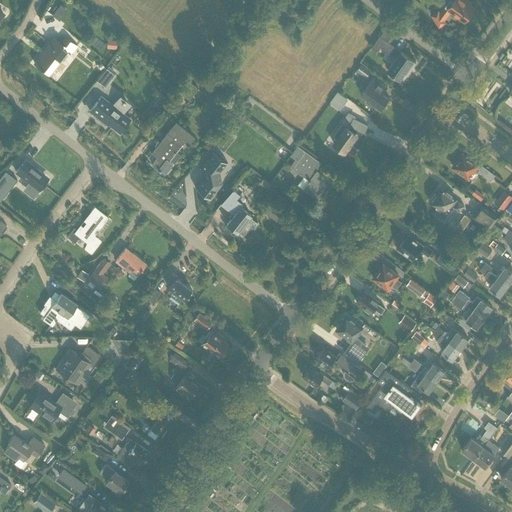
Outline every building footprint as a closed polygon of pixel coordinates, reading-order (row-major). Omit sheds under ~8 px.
[(466,21),(475,8),(470,5),(472,3),(467,0),(450,0),(440,14),(439,13),(434,16),(440,26),(446,23),(444,20),(451,11),(466,21)] [(378,52),(382,47),(391,53),(397,58),(388,70),(401,79),(406,72),(408,73),(416,63),(402,52),(401,53),(395,48),(386,42),(387,40),(381,36),(372,48),(378,52)] [(71,52),(76,46),(66,38),(62,44),(53,37),(43,50),(42,49),(38,54),(39,55),(33,63),(48,74),(67,49),(71,52)] [(107,50),(116,50),(116,40),(106,40),(107,50)] [(361,64),(356,71),(366,78),(371,71),(361,64)] [(112,73),(106,68),(96,80),(103,85),(112,73)] [(374,76),(361,93),(368,99),(366,102),(373,108),(375,104),(382,109),(390,98),(383,93),(388,87),(374,76)] [(198,88),(188,80),(179,91),(189,99),(198,88)] [(347,99),(339,93),(338,92),(330,102),(340,109),(347,99)] [(118,97),(112,105),(100,96),(89,111),(107,124),(108,123),(119,132),(130,119),(122,113),(128,105),(118,97)] [(333,135),(338,139),(334,144),(345,152),(358,135),(355,132),(358,129),(364,132),(367,126),(353,119),(355,116),(348,113),(341,123),(342,123),(333,135)] [(190,143),(195,137),(176,123),(151,153),(157,158),(152,164),(165,175),(180,156),(176,153),(186,140),(190,143)] [(317,198),(330,180),(317,170),(321,164),(299,147),(293,155),(298,158),(292,166),(295,168),(292,171),(296,174),(298,171),(304,175),(298,184),(309,193),(310,192),(317,198)] [(228,163),(213,151),(212,152),(213,152),(200,168),(207,173),(196,187),(195,187),(210,199),(222,184),(219,173),(227,164),(228,163)] [(453,167),(461,173),(461,174),(468,179),(475,169),(478,171),(478,172),(490,181),(495,175),(472,159),(471,160),(463,154),(453,167)] [(36,192),(47,179),(41,175),(43,174),(25,160),(15,172),(31,184),(29,186),(36,192)] [(6,170),(0,177),(0,179),(10,187),(17,179),(6,170)] [(240,191),(234,187),(220,204),(234,215),(226,224),(237,233),(238,232),(241,234),(246,228),(248,230),(256,221),(250,217),(251,215),(241,207),(243,205),(235,198),(240,191)] [(433,199),(431,203),(438,208),(434,213),(444,220),(453,207),(460,212),(465,206),(456,199),(457,199),(441,188),(437,194),(435,193),(431,198),(433,199)] [(511,198),(511,195),(504,190),(495,202),(504,209),(511,198)] [(498,216),(481,204),(472,217),(489,229),(498,216)] [(95,235),(108,218),(94,206),(90,212),(91,212),(77,230),(74,228),(67,236),(75,242),(79,236),(86,242),(84,248),(90,253),(101,240),(95,235)] [(276,221),(281,214),(269,206),(264,213),(276,221)] [(511,243),(511,241),(511,238),(506,234),(503,238),(511,243)] [(405,254),(405,253),(414,259),(420,250),(428,256),(433,250),(425,244),(424,245),(416,239),(415,240),(408,235),(398,248),(399,249),(398,249),(405,254)] [(505,250),(493,240),(488,245),(501,255),(505,250)] [(477,250),(487,257),(492,250),(482,243),(477,250)] [(133,279),(145,264),(125,248),(116,260),(130,272),(128,275),(133,279)] [(452,274),(459,265),(460,265),(442,251),(435,260),(452,274)] [(107,277),(102,273),(110,263),(104,258),(96,268),(95,268),(88,277),(100,286),(107,277)] [(485,263),(483,266),(489,271),(492,267),(485,263)] [(383,264),(373,278),(388,289),(391,285),(396,289),(401,282),(396,278),(398,275),(383,264)] [(489,271),(483,266),(480,270),(487,275),(489,271)] [(511,271),(505,266),(500,273),(497,277),(508,285),(511,280),(511,271)] [(464,275),(474,282),(478,276),(468,268),(464,275)] [(85,281),(88,274),(80,270),(76,277),(85,281)] [(458,274),(454,281),(463,287),(468,281),(458,274)] [(175,278),(171,276),(167,282),(171,285),(168,288),(172,291),(169,295),(180,302),(182,299),(183,300),(191,289),(175,277),(175,278)] [(508,285),(497,277),(489,287),(501,296),(508,285)] [(410,279),(406,285),(421,296),(426,290),(410,279)] [(154,288),(149,294),(146,299),(152,303),(160,292),(154,288)] [(459,290),(455,295),(485,317),(492,307),(477,295),(472,302),(469,299),(470,297),(459,290)] [(364,291),(356,302),(366,308),(364,310),(369,314),(370,312),(371,312),(374,308),(381,313),(384,308),(378,303),(379,302),(364,291)] [(45,305),(40,312),(45,315),(43,318),(51,324),(55,319),(70,329),(74,324),(80,328),(89,315),(60,295),(55,301),(49,297),(44,304),(45,305)] [(485,317),(455,295),(451,301),(461,309),(462,307),(466,310),(461,316),(477,328),(485,317)] [(206,329),(211,322),(199,312),(193,320),(206,329)] [(403,314),(399,319),(412,329),(416,323),(403,313),(403,314)] [(362,327),(346,315),(336,330),(352,341),(344,352),(358,362),(369,346),(355,337),(362,327)] [(438,327),(435,330),(461,350),(469,339),(457,330),(452,327),(448,333),(445,330),(444,331),(438,327)] [(453,360),(461,350),(435,330),(432,334),(438,338),(437,340),(445,346),(441,351),(453,360)] [(228,344),(222,340),(224,338),(216,332),(214,334),(210,331),(201,343),(219,356),(228,344)] [(411,338),(424,347),(429,341),(415,331),(411,338)] [(131,340),(112,340),(120,355),(131,340)] [(80,356),(70,349),(67,354),(66,353),(56,369),(77,383),(89,364),(92,366),(100,355),(86,346),(80,356)] [(341,367),(344,369),(345,370),(344,372),(344,373),(344,375),(345,378),(346,379),(348,380),(349,380),(351,380),(353,380),(354,379),(356,377),(362,368),(339,352),(336,356),(324,347),(316,358),(328,367),(329,366),(331,368),(332,367),(334,366),(336,365),(338,365),(339,366),(341,367)] [(427,359),(431,353),(424,348),(420,353),(427,359)] [(184,367),(187,363),(174,353),(170,359),(174,362),(175,361),(184,367)] [(420,364),(414,359),(411,362),(418,367),(420,364)] [(382,362),(374,372),(378,375),(386,365),(382,362)] [(418,367),(411,362),(408,366),(415,371),(418,367)] [(433,363),(425,373),(437,382),(445,371),(433,363)] [(332,381),(310,365),(303,376),(316,386),(321,380),(329,385),(332,381)] [(415,391),(408,386),(385,369),(380,375),(386,380),(367,406),(374,411),(386,399),(391,403),(390,405),(400,412),(399,414),(403,409),(412,415),(413,413),(420,404),(411,397),(415,391)] [(511,369),(507,377),(503,382),(508,386),(504,391),(509,395),(511,390),(511,369)] [(190,380),(194,375),(188,370),(175,387),(182,392),(183,390),(190,395),(197,386),(190,380)] [(425,373),(422,370),(414,381),(429,392),(437,382),(425,373)] [(342,400),(355,409),(363,399),(350,390),(342,400)] [(55,402),(40,392),(30,406),(51,420),(56,413),(65,419),(77,402),(62,392),(55,402)] [(149,396),(140,402),(149,414),(152,412),(158,417),(150,428),(146,433),(154,439),(158,433),(160,434),(172,417),(158,407),(149,396)] [(112,415),(106,423),(123,435),(129,427),(112,415)] [(89,424),(85,430),(91,435),(95,428),(89,424)] [(462,449),(473,458),(483,446),(494,432),(488,428),(478,441),(472,437),(462,449)] [(10,442),(4,452),(16,460),(14,463),(20,468),(25,461),(23,460),(30,451),(37,456),(44,445),(32,437),(27,443),(13,434),(8,441),(10,442)] [(511,446),(511,436),(511,437),(501,451),(506,455),(511,446)] [(129,439),(116,456),(130,466),(136,459),(141,463),(149,452),(135,442),(135,443),(129,439)] [(93,452),(105,460),(109,454),(97,446),(93,452)] [(483,446),(474,458),(485,466),(494,454),(483,446)] [(118,495),(120,492),(128,480),(105,464),(99,472),(101,474),(107,479),(105,481),(113,487),(111,490),(118,495)] [(511,486),(511,464),(501,478),(511,486)] [(59,475),(80,490),(85,484),(64,468),(59,475)] [(0,490),(5,494),(11,485),(0,477),(0,490)] [(33,502),(45,511),(48,511),(55,503),(40,492),(33,502)] [(86,511),(87,511),(103,511),(107,507),(101,503),(101,502),(88,493),(84,499),(90,504),(86,511)]
